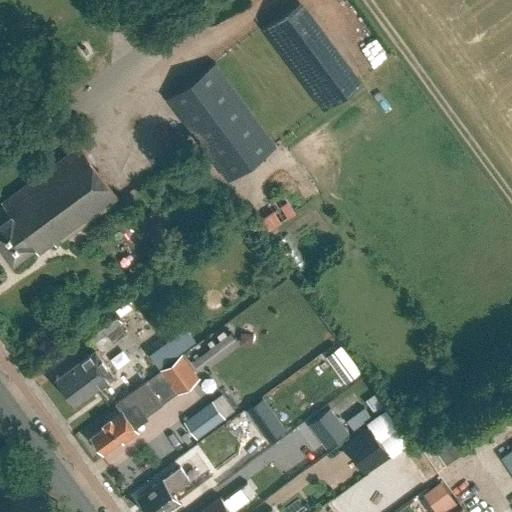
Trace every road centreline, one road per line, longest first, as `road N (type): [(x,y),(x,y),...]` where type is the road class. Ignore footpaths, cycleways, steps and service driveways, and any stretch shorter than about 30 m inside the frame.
road 1 (tertiary): [(0,154),(206,0)]
road 2 (secondary): [(81,511),(0,403)]
